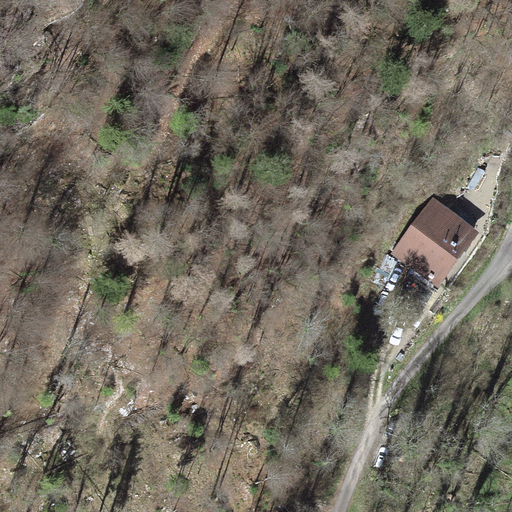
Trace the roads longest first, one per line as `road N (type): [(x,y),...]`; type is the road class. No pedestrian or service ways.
road 1 (unclassified): [(349,511),(413,375),(511,239)]
road 2 (track): [(227,0),(144,160)]
